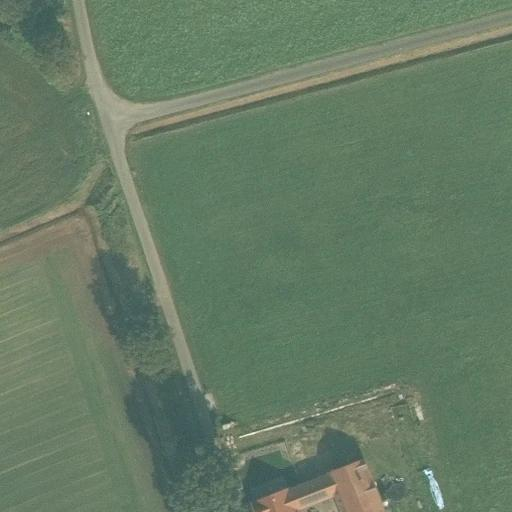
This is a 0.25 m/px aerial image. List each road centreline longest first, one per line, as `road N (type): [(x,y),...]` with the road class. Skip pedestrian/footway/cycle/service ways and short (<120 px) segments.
road 1 (unclassified): [(104,126),(511,21)]
road 2 (residential): [(231,511),(104,126)]
road 3 (residential): [(104,126),(78,0)]
